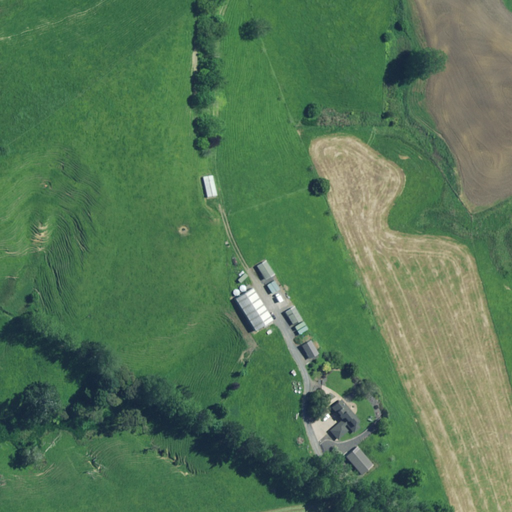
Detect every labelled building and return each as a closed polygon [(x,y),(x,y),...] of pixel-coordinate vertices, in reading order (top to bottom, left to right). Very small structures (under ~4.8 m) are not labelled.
[(211,175),(202,177),(205,198),(214,196),(211,175)] [(272,274),(264,261),(254,267),(261,281),(272,274)] [(245,276),(243,274),(236,280),(238,283),(245,276)] [(270,321),(253,292),(236,302),(253,331),(270,321)] [(301,319),(294,307),(283,313),(291,325),(301,319)] [(306,329),(301,321),(293,327),(298,335),(306,329)] [(316,354),(307,341),(299,346),(308,359),(316,354)] [(328,431),(336,440),(346,431),(343,427),(345,426),(352,434),(359,428),(355,424),(358,422),(338,399),(329,407),(340,420),(328,431)] [(370,465),(355,447),(344,457),(359,475),(370,465)]
